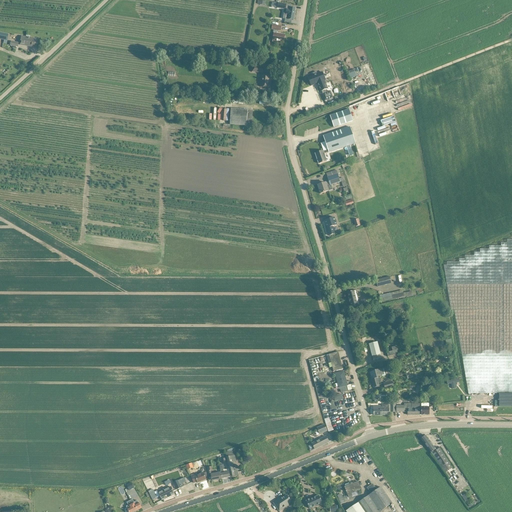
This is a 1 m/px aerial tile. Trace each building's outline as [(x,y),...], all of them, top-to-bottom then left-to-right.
[(289,5),(284,4),(278,3),(277,8),(287,10),(286,15),(285,19),(293,21),(295,9),(288,8),(289,5)] [(272,42),(283,43),(285,35),(278,34),(278,31),(281,31),(281,27),(272,25),(271,30),(273,30),(273,33),(274,34),(272,42)] [(36,40),(32,39),(22,37),(21,45),(35,47),(36,40)] [(322,72),(308,77),(311,86),(317,84),(321,92),(322,91),(323,94),(322,94),(324,101),(332,98),(330,91),(326,92),(325,89),(328,89),(322,72)] [(269,76),(264,76),(262,76),(262,80),(259,79),(259,84),(262,84),(261,87),(269,88),(270,83),(268,83),(268,80),(270,81),(270,80),(268,80),(269,76)] [(253,111),(248,110),(231,109),(230,125),(251,126),(253,111)] [(353,121),(349,110),(330,116),(333,127),(353,121)] [(350,127),(328,135),(323,136),(328,150),(323,152),(323,151),(315,154),(319,164),(326,161),(324,154),(329,153),(355,144),(350,127)] [(319,189),(320,194),(333,190),(331,185),(342,182),(344,187),(347,186),(345,181),(344,181),(343,178),(339,179),(338,175),(327,178),(329,182),(318,186),(318,187),(319,187),(319,189)] [(334,218),(329,219),(324,221),(329,236),(335,234),(332,227),(337,225),(334,218)] [(511,239),(507,240),(507,243),(501,243),(501,246),(489,246),(489,249),(480,249),(480,253),(474,253),(474,256),(465,256),(465,259),(459,259),(459,262),(447,262),(447,265),(444,266),(451,311),(454,311),(468,394),(499,394),(511,393),(511,239)] [(377,287),(391,284),(389,277),(376,280),(377,287)] [(358,290),(353,292),(348,293),(352,308),(357,306),(355,298),(359,297),(358,290)] [(404,297),(403,293),(383,297),(384,301),(404,297)] [(380,354),(377,342),(369,344),(372,356),(380,354)] [(396,346),(391,347),(392,351),(387,353),(388,357),(398,354),(396,346)] [(338,352),(333,353),(326,355),(329,368),(332,367),(333,372),(343,369),(338,352)] [(379,378),(382,377),(386,376),(384,369),(369,372),(374,388),(379,387),(378,383),(380,383),(379,378)] [(341,373),(336,374),(335,374),(339,389),(340,389),(341,393),(347,391),(346,386),(345,386),(344,383),(346,383),(344,375),(342,376),(341,373)] [(459,383),(458,379),(447,381),(447,385),(451,384),(452,389),(454,389),(456,388),(455,383),(459,383)] [(392,381),(384,383),(385,390),(394,388),(392,381)] [(511,393),(499,394),(499,407),(511,406),(511,393)] [(404,406),(396,406),(396,407),(396,412),(407,412),(407,415),(420,415),(420,410),(420,407),(420,404),(411,404),(411,407),(407,407),(407,408),(404,408),(404,406)] [(373,415),(389,415),(389,405),(382,405),(382,407),(373,407),(373,415)] [(332,416),(327,417),(332,430),(336,428),(332,416)] [(327,431),(324,425),(317,428),(319,434),(327,431)] [(437,453),(428,440),(426,436),(421,439),(424,443),(432,456),(448,480),(451,477),(447,471),(453,468),(441,450),(437,453)] [(328,442),(326,437),(312,444),(315,449),(328,442)] [(232,463),(236,462),(234,451),(225,453),(226,458),(227,462),(229,472),(230,477),(239,476),(237,470),(234,471),(232,463)] [(266,456),(256,460),(259,467),(269,463),(266,456)] [(254,463),(246,466),(249,471),(256,468),(254,463)] [(221,474),(222,479),(230,477),(229,472),(224,473),(223,470),(224,470),(223,465),(219,466),(221,474)] [(212,481),(222,479),(221,474),(219,466),(221,473),(211,475),(212,481)] [(206,480),(204,475),(203,473),(195,476),(195,474),(191,476),(194,483),(197,482),(198,483),(206,480)] [(346,487),(345,487),(346,491),(346,492),(349,498),(352,496),(351,494),(356,492),(361,489),(360,486),(358,482),(354,483),(352,484),(350,485),(349,483),(345,485),(346,487)] [(393,511),(392,511),(395,509),(381,487),(377,490),(373,484),(367,488),(371,494),(353,506),(346,511),(393,511)] [(174,494),(172,490),(171,487),(166,490),(165,488),(158,491),(160,496),(162,500),(174,494)] [(291,502),(290,499),(287,495),(281,499),(280,498),(273,503),(279,511),(284,509),(283,508),(291,502)] [(322,503),(321,500),(319,496),(310,500),(309,499),(306,501),(307,501),(306,502),(309,509),(322,503)] [(137,501),(134,502),(132,500),(127,503),(128,505),(126,507),(127,508),(125,509),(124,510),(125,511),(128,511),(129,511),(128,511),(134,511),(141,508),(139,503),(137,501)]
